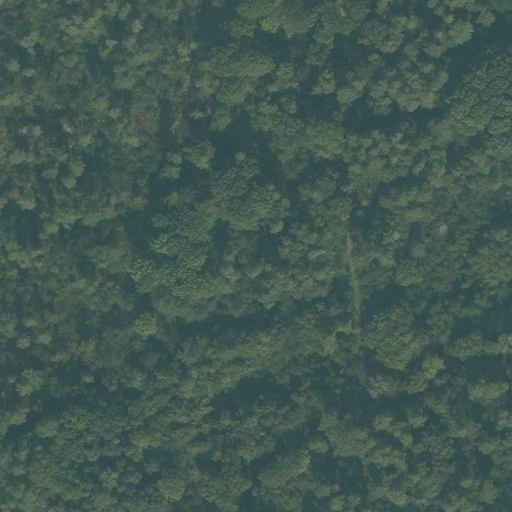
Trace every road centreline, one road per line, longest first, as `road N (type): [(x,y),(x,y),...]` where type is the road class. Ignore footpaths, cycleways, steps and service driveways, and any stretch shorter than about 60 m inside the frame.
road 1 (track): [(193,511),(373,405)]
road 2 (track): [(373,405),(511,321)]
